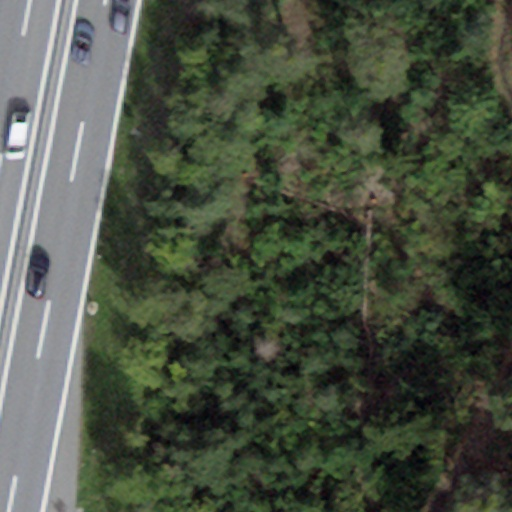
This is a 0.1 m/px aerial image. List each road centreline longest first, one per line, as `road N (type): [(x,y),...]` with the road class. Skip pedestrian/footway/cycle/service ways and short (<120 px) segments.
road 1 (trunk): [(9,511),(105,0)]
road 2 (trunk): [(29,0),(0,153)]
